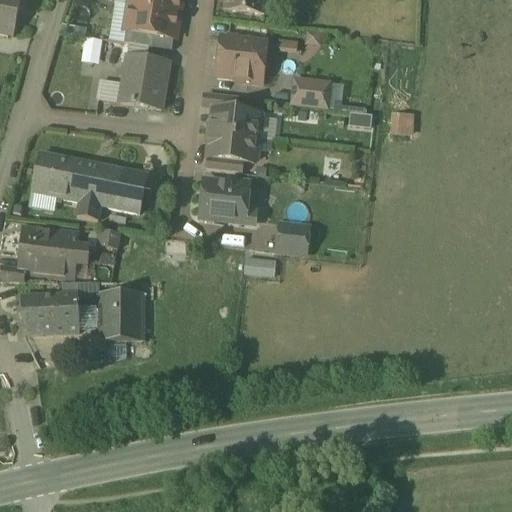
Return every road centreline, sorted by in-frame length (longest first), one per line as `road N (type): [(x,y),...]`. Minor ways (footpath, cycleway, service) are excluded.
road 1 (secondary): [(511,406),(201,444),(34,479)]
road 2 (residential): [(21,118),(189,137)]
road 3 (residential): [(0,345),(34,479)]
road 4 (residential): [(189,137),(204,0)]
road 5 (residential): [(53,0),(21,118)]
